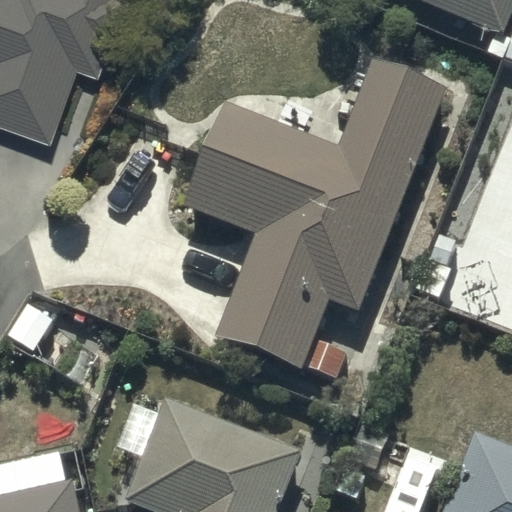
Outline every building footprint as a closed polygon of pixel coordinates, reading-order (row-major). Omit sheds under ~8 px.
[(0,0),(0,120),(42,134),(67,61),(96,71),(120,0),(0,0)] [(511,0),(387,0),(496,47),(511,9),(511,0)] [(331,158),(219,114),(180,215),(249,242),(226,300),(177,281),(167,308),(215,327),(206,348),(297,384),(300,374),(330,386),(339,364),(309,352),(324,314),(351,324),(437,103),(364,75),(331,158)] [(114,461),(137,470),(121,511),(272,511),(292,461),(160,410),(154,427),(130,418),(114,461)] [(511,511),(511,458),(466,442),(441,511),(511,511)] [(65,511),(55,464),(0,476),(0,511),(65,511)]
